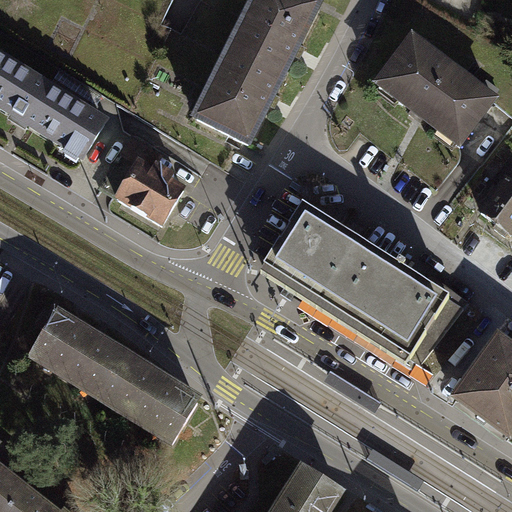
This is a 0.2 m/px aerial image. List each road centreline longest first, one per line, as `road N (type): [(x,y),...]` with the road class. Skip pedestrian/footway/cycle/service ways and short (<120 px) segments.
road 1 (secondary): [(511,472),(288,330),(203,292)]
road 2 (residential): [(511,306),(298,146)]
road 3 (secondary): [(203,292),(0,176)]
road 4 (secondary): [(0,235),(191,360)]
road 5 (secondary): [(259,407),(423,511)]
road 6 (residential): [(203,292),(298,146)]
road 7 (residential): [(298,146),(371,0)]
road 8 (residential): [(174,511),(237,447),(259,407)]
